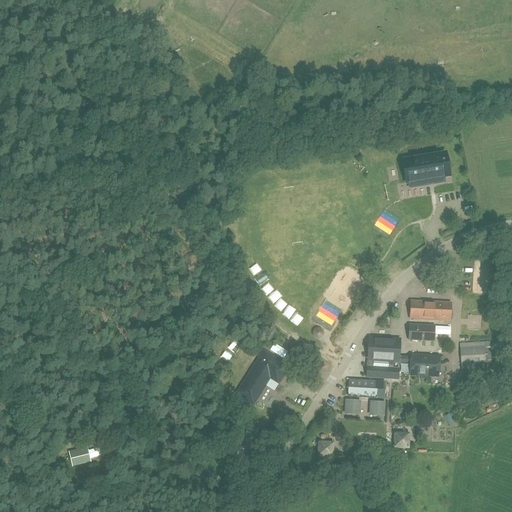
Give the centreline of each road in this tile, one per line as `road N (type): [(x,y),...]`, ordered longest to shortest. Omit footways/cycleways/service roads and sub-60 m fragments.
road 1 (unclassified): [(511,225),(452,245),(399,285),(250,511)]
road 2 (track): [(130,117),(149,54),(181,0)]
